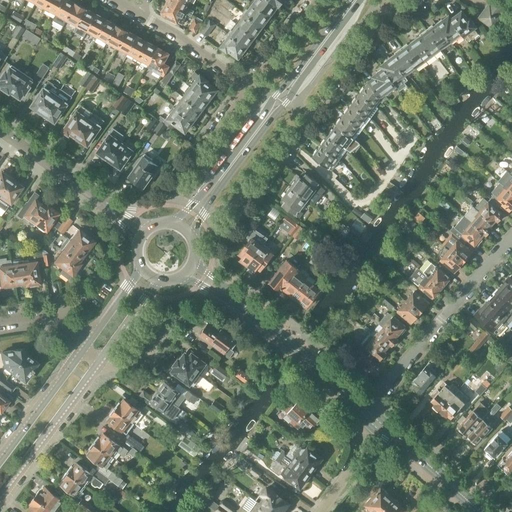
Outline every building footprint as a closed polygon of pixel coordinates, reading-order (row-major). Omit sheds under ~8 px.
[(36,0),(35,4),(45,9),(50,0),(36,0)] [(50,0),(45,9),(55,15),(63,0),(50,0)] [(69,0),(63,0),(55,15),(66,21),(75,3),(69,0)] [(168,0),(166,4),(184,14),(191,17),(194,11),(187,8),(189,3),(182,0),(168,0)] [(267,0),(253,0),(250,4),(269,18),(277,7),(267,0)] [(504,6),(499,3),(495,0),(490,7),(489,6),(480,18),(493,28),(502,15),(500,13),(504,6)] [(75,3),(66,21),(76,26),(85,9),(75,3)] [(166,4),(162,12),(163,15),(171,19),(170,21),(176,24),(177,22),(179,23),(184,14),(166,4)] [(250,4),(243,14),(261,28),(269,18),(250,4)] [(76,26),(73,31),(83,37),(86,32),(96,14),(85,9),(76,26)] [(13,19),(21,23),(24,17),(17,12),(13,19)] [(448,17),(462,35),(465,39),(475,31),(473,28),(475,26),(470,18),(468,20),(461,12),(451,19),(449,17),(448,17)] [(96,14),(86,32),(96,37),(106,20),(96,14)] [(243,14),(235,24),(253,38),(261,28),(243,14)] [(216,24),(213,22),(215,20),(210,15),(207,19),(209,21),(215,25),(216,24)] [(451,43),(462,35),(448,17),(438,25),(451,43)] [(201,22),(198,20),(194,18),(189,29),(196,33),(196,32),(201,22)] [(106,20),(96,37),(107,43),(116,25),(106,20)] [(206,36),(215,25),(209,21),(201,32),(206,36)] [(18,39),(25,28),(19,24),(12,36),(18,39)] [(235,24),(227,34),(246,48),(253,38),(235,24)] [(116,25),(107,43),(117,48),(126,31),(116,25)] [(441,51),(451,43),(438,25),(434,28),(432,25),(425,30),(441,51)] [(26,29),(23,35),(28,39),(32,33),(30,32),(26,29)] [(426,61),(441,51),(425,30),(420,35),(421,37),(416,40),(423,50),(419,52),(426,61)] [(126,31),(117,48),(127,54),(137,36),(126,31)] [(227,34),(220,45),(221,46),(220,47),(227,52),(228,50),(238,58),(246,48),(227,34)] [(137,36),(127,54),(137,60),(147,42),(137,36)] [(415,69),(426,61),(419,52),(423,50),(416,40),(408,46),(407,44),(400,49),(408,59),(415,69)] [(147,42),(137,60),(147,65),(157,48),(147,42)] [(147,65),(146,68),(162,76),(167,66),(162,64),(168,54),(157,48),(147,65)] [(415,69),(408,59),(400,49),(395,53),(396,55),(391,58),(405,77),(415,69)] [(59,70),(68,57),(61,52),(53,65),(59,70)] [(394,84),(405,77),(391,58),(381,66),(382,67),(382,68),(396,88),(397,87),(394,84)] [(176,61),(168,71),(173,75),(181,64),(176,61)] [(50,68),(43,64),(36,74),(43,78),(50,68)] [(9,91),(22,73),(12,66),(9,70),(7,69),(1,79),(2,80),(0,82),(0,85),(2,86),(1,88),(2,89),(2,91),(5,93),(9,91)] [(92,70),(100,76),(103,72),(94,67),(95,66),(94,66),(92,70)] [(383,98),(396,88),(382,68),(376,72),(377,74),(373,77),(374,78),(368,82),(367,83),(381,96),(382,98),(384,101),(384,100),(383,98)] [(86,88),(94,75),(87,71),(79,83),(86,88)] [(168,71),(161,82),(165,85),(173,75),(168,71)] [(195,79),(190,87),(202,96),(208,101),(211,96),(216,90),(206,82),(207,81),(194,71),(191,76),(195,79)] [(112,81),(115,76),(108,72),(105,78),(112,81)] [(31,85),(30,84),(32,80),(22,73),(9,91),(20,99),(23,94),(25,95),(31,85)] [(93,93),(101,80),(94,75),(86,88),(93,93)] [(118,87),(121,82),(115,78),(112,83),(118,87)] [(44,87),(31,106),(35,109),(35,112),(40,115),(42,113),(43,114),(59,90),(52,86),(53,85),(48,81),(44,87)] [(382,98),(381,96),(367,83),(364,87),(363,87),(359,92),(360,93),(359,95),(361,96),(378,109),(384,101),(382,98)] [(131,95),(134,89),(128,86),(125,91),(131,95)] [(182,96),(182,97),(200,111),(208,101),(202,96),(190,87),(182,96)] [(59,90),(43,114),(44,114),(43,117),(47,120),(50,119),(55,122),(72,97),(60,89),(59,90)] [(128,99),(124,96),(121,94),(112,106),(119,111),(128,99)] [(378,109),(361,96),(359,95),(356,98),(355,98),(352,102),(352,103),(351,105),(370,119),(378,109)] [(182,97),(174,108),(192,122),(200,111),(182,97)] [(135,104),(129,100),(128,99),(119,111),(126,116),(135,104)] [(77,110),(63,131),(74,139),(92,113),(81,105),(77,110)] [(363,129),(370,119),(351,105),(349,108),(347,108),(344,112),(344,114),(343,115),(363,129)] [(160,116),(158,118),(159,119),(160,120),(167,125),(173,130),(176,124),(185,131),(192,122),(174,108),(165,120),(160,116)] [(92,113),(74,139),(82,144),(83,142),(87,145),(104,121),(92,113)] [(355,140),(363,129),(343,115),(341,118),(339,118),(336,122),(336,124),(336,125),(355,140)] [(154,117),(146,129),(151,133),(152,132),(160,120),(159,119),(158,120),(154,117)] [(160,120),(152,132),(159,136),(164,129),(167,125),(160,120)] [(347,150),(355,140),(336,125),(333,128),(332,128),(328,133),(329,135),(328,136),(347,150)] [(122,141),(124,137),(112,129),(109,133),(110,134),(97,153),(102,156),(101,158),(105,161),(108,160),(122,141)] [(339,161),(347,150),(328,136),(325,139),(324,139),(321,143),(321,145),(320,146),(339,161)] [(461,143),(465,146),(470,141),(465,137),(461,143)] [(120,168),(133,149),(122,141),(108,160),(109,161),(109,164),(113,167),(115,165),(120,168)] [(331,171),(339,161),(320,146),(317,149),(316,149),(312,154),(313,156),(312,156),(331,171)] [(151,161),(144,156),(128,177),(143,188),(159,166),(158,165),(161,161),(154,157),(151,161)] [(0,195),(11,179),(8,177),(10,175),(3,171),(2,173),(1,172),(0,173),(0,195)] [(291,187),(308,199),(316,189),(314,188),(318,183),(306,174),(302,179),(299,176),(291,187)] [(511,192),(511,175),(507,181),(502,177),(498,181),(506,187),(511,192)] [(0,207),(4,211),(8,205),(21,186),(22,184),(16,179),(14,182),(11,179),(0,195),(0,207)] [(300,210),(308,199),(291,187),(283,198),(286,200),(282,205),(295,214),(299,218),(303,213),(300,210)] [(511,208),(511,192),(506,187),(498,197),(494,194),(490,199),(489,200),(498,207),(503,202),(504,203),(502,204),(510,211),(511,208)] [(37,198),(39,196),(34,193),(27,203),(26,203),(18,215),(19,216),(24,215),(35,223),(47,205),(37,198)] [(489,200),(490,199),(485,194),(482,197),(488,201),(483,207),(479,204),(475,208),(493,223),(496,220),(498,222),(504,215),(488,201),(489,200)] [(46,230),(58,213),(57,211),(58,209),(51,205),(50,207),(47,205),(35,223),(46,230)] [(463,215),(485,234),(486,235),(492,229),(490,227),(493,223),(475,208),(472,205),(463,215)] [(463,215),(450,231),(451,232),(465,243),(468,239),(474,245),(485,234),(463,215)] [(292,227),(295,223),(286,216),(283,220),(292,227)] [(67,217),(58,230),(63,234),(72,221),(67,217)] [(417,237),(423,230),(411,220),(402,230),(414,240),(413,242),(418,246),(428,255),(432,249),(422,241),(417,237)] [(283,230),(287,225),(282,221),(279,226),(283,230)] [(293,236),(300,226),(295,223),(292,227),(288,233),(293,236)] [(293,236),(297,240),(305,230),(300,226),(293,236)] [(79,230),(70,241),(87,254),(95,244),(93,242),(96,238),(90,233),(87,236),(79,230)] [(247,267),(263,245),(255,239),(252,237),(239,254),(242,257),(240,260),(241,261),(241,262),(247,267)] [(67,238),(60,249),(63,251),(80,264),(87,254),(70,241),(67,238)] [(324,242),(320,238),(315,245),(319,248),(324,242)] [(270,250),(274,245),(267,240),(263,245),(247,267),(252,271),(253,270),(254,271),(257,268),(261,271),(274,253),(270,250)] [(449,250),(463,263),(472,252),(458,240),(449,250)] [(449,250),(445,247),(443,248),(441,249),(440,250),(439,251),(439,253),(439,254),(439,255),(439,257),(439,258),(440,259),(441,259),(440,260),(455,273),(463,263),(449,250)] [(44,263),(44,266),(51,265),(49,254),(43,249),(42,250),(44,263)] [(63,251),(55,262),(64,269),(60,273),(68,279),(72,275),(73,273),(75,275),(80,269),(77,267),(80,264),(63,251)] [(5,259),(0,259),(0,285),(3,285),(3,288),(15,287),(11,266),(11,262),(11,260),(5,261),(5,259)] [(22,260),(11,262),(11,266),(15,287),(26,285),(23,264),(22,260)] [(280,290),(297,268),(287,260),(270,282),(280,290)] [(411,262),(418,268),(420,266),(413,260),(411,262)] [(36,262),(23,264),(26,285),(30,284),(30,287),(38,285),(37,283),(39,283),(36,262)] [(435,265),(431,262),(423,272),(428,277),(442,289),(451,278),(435,265)] [(301,287),(306,279),(299,274),(301,271),(297,268),(280,290),(290,297),(298,287),(299,286),(300,286),(301,287)] [(433,299),(442,289),(428,277),(425,280),(424,279),(418,286),(433,299)] [(501,287),(511,297),(511,280),(509,278),(501,287)] [(327,291),(326,290),(319,284),(317,287),(306,279),(301,287),(300,286),(299,286),(298,287),(290,297),(310,313),(320,300),(327,291)] [(418,289),(413,285),(405,279),(403,281),(414,291),(405,301),(408,303),(420,313),(429,303),(415,292),(418,289)] [(511,314),(511,297),(501,287),(492,296),(511,314)] [(506,326),(511,319),(511,314),(492,296),(484,305),(506,326)] [(382,302),(392,311),(395,307),(384,299),(382,302)] [(420,313),(408,303),(405,301),(397,311),(411,323),(420,313)] [(498,335),(506,326),(484,305),(476,315),(498,335)] [(375,313),(371,317),(378,324),(379,317),(375,313)] [(405,327),(393,316),(389,313),(379,324),(383,328),(395,338),(405,327)] [(475,331),(479,325),(468,315),(464,321),(475,331)] [(200,335),(215,346),(222,351),(224,352),(224,353),(230,357),(234,352),(231,350),(237,342),(234,340),(235,339),(221,329),(220,331),(208,323),(200,335)] [(372,335),(374,333),(366,326),(365,328),(372,335)] [(397,340),(395,338),(383,328),(379,333),(378,332),(374,337),(387,348),(391,344),(393,345),(396,346),(398,343),(397,340)] [(485,331),(469,349),(475,354),(488,338),(491,335),(485,331)] [(387,348),(374,337),(370,333),(367,337),(364,335),(359,341),(381,360),(381,359),(384,360),(386,357),(385,354),(386,354),(384,352),(387,348)] [(12,372),(26,354),(25,348),(14,350),(2,352),(4,366),(12,372)] [(358,348),(354,353),(368,364),(372,360),(358,348)] [(182,354),(178,359),(201,376),(205,370),(202,367),(205,363),(187,350),(184,355),(182,354)] [(434,366),(442,357),(438,352),(429,362),(434,366)] [(32,369),(36,363),(26,355),(26,354),(12,372),(25,381),(33,370),(32,369)] [(358,358),(351,367),(358,373),(366,364),(358,358)] [(193,387),(201,376),(178,359),(174,365),(176,366),(172,371),(193,387)] [(426,386),(438,373),(432,368),(434,366),(429,362),(411,382),(415,385),(414,387),(421,393),(422,391),(424,391),(427,388),(426,386)] [(224,379),(229,373),(217,365),(212,371),(224,379)] [(235,377),(246,384),(251,377),(240,369),(235,377)] [(487,389),(491,384),(485,379),(481,383),(475,391),(480,396),(487,389)] [(158,391),(157,392),(171,402),(178,407),(185,398),(183,396),(184,395),(164,380),(158,388),(159,389),(158,391)] [(5,388),(11,393),(15,388),(6,381),(2,386),(5,388)] [(453,384),(450,387),(444,382),(440,387),(432,396),(434,397),(431,401),(434,403),(434,404),(435,405),(435,407),(437,409),(439,409),(440,410),(459,389),(453,384)] [(461,406),(469,398),(459,389),(440,410),(441,410),(441,413),(443,415),(446,415),(447,416),(447,415),(451,418),(454,415),(455,417),(463,408),(461,406)] [(143,391),(139,397),(153,408),(155,406),(172,418),(179,408),(178,407),(171,402),(157,392),(158,391),(156,390),(151,397),(143,391)] [(197,398),(187,390),(184,395),(183,396),(185,398),(193,403),(197,398)] [(310,410),(299,400),(295,404),(289,399),(285,403),(285,402),(278,410),(279,411),(277,414),(292,428),(294,425),(298,428),(301,424),(304,427),(307,424),(310,427),(313,424),(314,425),(319,420),(309,411),(310,410)] [(119,403),(114,409),(135,424),(135,423),(137,424),(144,415),(140,412),(124,400),(121,404),(119,403)] [(210,407),(219,414),(225,407),(215,400),(210,407)] [(501,416),(505,420),(511,412),(511,410),(509,407),(501,416)] [(468,435),(488,412),(484,408),(480,413),(478,415),(473,410),(459,426),(460,427),(460,429),(463,432),(465,432),(468,435)] [(110,418),(109,420),(125,432),(127,434),(135,424),(114,409),(109,416),(110,418)] [(492,427),(491,426),(497,420),(488,412),(468,435),(471,438),(471,440),(475,443),(477,443),(478,443),(492,427)] [(183,425),(179,431),(189,438),(193,432),(183,425)] [(494,457),(507,443),(511,439),(501,430),(498,434),(485,448),(488,451),(486,453),(492,458),(494,456),(494,457)] [(98,437),(94,442),(96,444),(95,444),(112,457),(116,452),(123,457),(128,451),(123,447),(122,448),(112,441),(113,440),(110,438),(109,438),(103,434),(100,438),(98,437)] [(123,440),(133,447),(138,451),(140,453),(144,447),(128,435),(123,440)] [(184,436),(178,445),(195,457),(201,448),(184,436)] [(294,444),(287,453),(290,455),(289,457),(293,460),(292,461),(310,474),(322,458),(318,456),(320,453),(319,453),(319,452),(320,452),(320,451),(319,450),(318,449),(317,449),(317,448),(316,448),(315,448),(314,449),(312,451),(308,448),(308,449),(305,447),(302,448),(301,449),(299,448),(299,445),(297,443),(294,444)] [(91,450),(88,455),(100,464),(96,469),(95,469),(109,479),(118,486),(119,486),(121,488),(125,484),(122,482),(123,480),(112,472),(111,472),(107,469),(110,464),(108,462),(112,457),(95,444),(95,445),(93,444),(89,449),(91,450)] [(511,445),(504,454),(507,456),(504,459),(503,458),(498,464),(503,469),(511,459),(511,445)] [(133,456),(138,451),(133,447),(129,453),(133,456)] [(276,452),(272,457),(275,460),(276,461),(284,451),(282,450),(280,453),(278,451),(276,452)] [(245,451),(241,456),(253,465),(256,467),(260,461),(245,451)] [(284,451),(276,461),(282,465),(283,464),(287,467),(282,474),(286,476),(286,478),(289,481),(291,481),(300,487),(301,486),(303,486),(305,483),(305,480),(310,474),(292,461),(293,460),(289,457),(290,455),(287,453),(284,451)] [(511,459),(503,469),(510,475),(511,472),(511,459)] [(71,466),(67,472),(69,473),(68,474),(85,486),(90,480),(93,482),(93,485),(96,487),(98,486),(100,488),(103,484),(105,485),(109,479),(95,469),(91,475),(76,463),(73,467),(71,466)] [(258,479),(263,471),(256,467),(253,465),(248,472),(258,479)] [(64,480),(61,484),(80,498),(83,493),(81,492),(85,486),(68,474),(66,473),(62,478),(64,480)] [(58,508),(63,501),(45,488),(42,493),(40,491),(35,498),(53,511),(57,506),(58,508)] [(253,499),(257,501),(260,504),(271,511),(283,511),(288,504),(266,488),(262,494),(258,492),(253,499)] [(374,511),(381,511),(393,499),(387,494),(387,492),(384,489),(382,489),(381,488),(366,504),(374,511)] [(52,511),(53,511),(35,498),(29,504),(32,506),(29,510),(30,511),(52,511)] [(77,505),(87,511),(96,511),(98,511),(82,499),(77,505)] [(226,511),(233,511),(236,508),(224,499),(219,506),(212,501),(226,511)] [(402,511),(405,510),(399,505),(399,502),(395,499),(394,499),(393,499),(381,511),(402,511)] [(226,511),(212,501),(209,507),(215,511),(214,511),(226,511)] [(271,511),(260,504),(257,501),(248,511),(271,511)]
